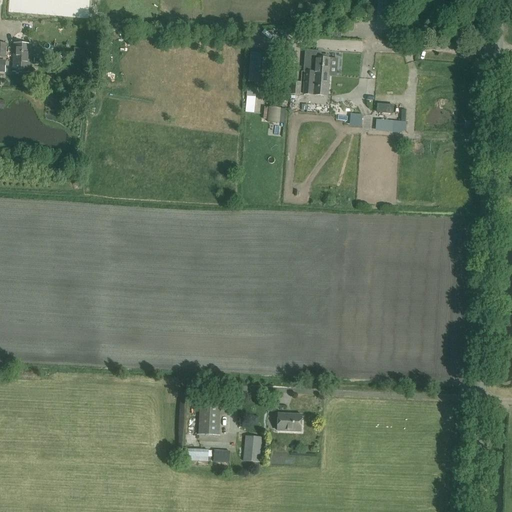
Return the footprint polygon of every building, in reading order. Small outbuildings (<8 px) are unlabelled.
[(378,0),(377,29),(397,30),(398,0),(378,0)] [(426,0),(426,11),(425,17),(442,18),(442,9),(443,9),(443,0),(426,0)] [(463,0),(449,0),(449,12),(463,13),(463,0)] [(406,7),(406,17),(418,18),(418,8),(406,7)] [(13,64),(30,65),(31,44),(14,43),(13,64)] [(79,48),(77,61),(89,63),(91,50),(79,48)] [(305,50),(304,71),(305,72),(314,72),(330,73),(331,59),(320,58),(320,55),(317,51),(305,50)] [(268,86),(270,56),(250,55),(248,85),(268,86)] [(30,65),(13,64),(13,72),(30,73),(30,65)] [(292,66),(291,82),(290,94),(300,95),(302,67),(292,66)] [(330,73),(314,72),(305,72),(303,94),(328,96),(330,73)] [(248,105),(257,105),(257,87),(248,87),(248,105)] [(67,89),(63,96),(69,100),(73,93),(67,89)] [(87,89),(86,103),(95,103),(96,89),(87,89)] [(377,119),(377,130),(395,129),(394,118),(377,119)] [(198,434),(219,435),(221,405),(201,403),(198,434)] [(302,414),(278,413),(277,431),(302,432),(302,414)] [(244,461),(260,462),(262,437),(246,436),(244,461)] [(187,461),(208,462),(209,450),(188,449),(187,461)] [(213,462),(230,463),(230,451),(214,450),(213,462)]
